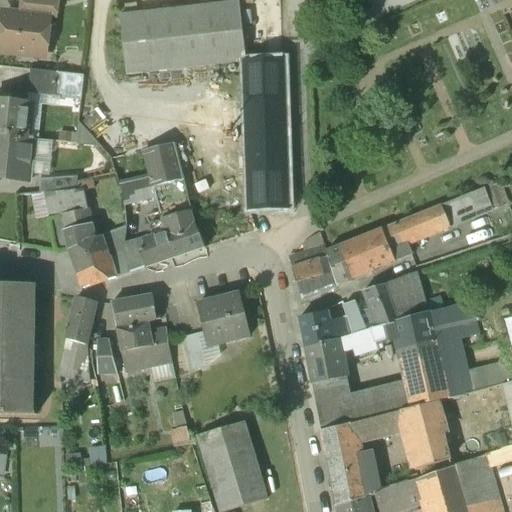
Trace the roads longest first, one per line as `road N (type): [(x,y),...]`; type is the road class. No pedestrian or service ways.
road 1 (residential): [(295,0),(302,230),(265,261)]
road 2 (residential): [(320,511),(265,261)]
road 3 (residential): [(265,261),(233,256),(91,294)]
